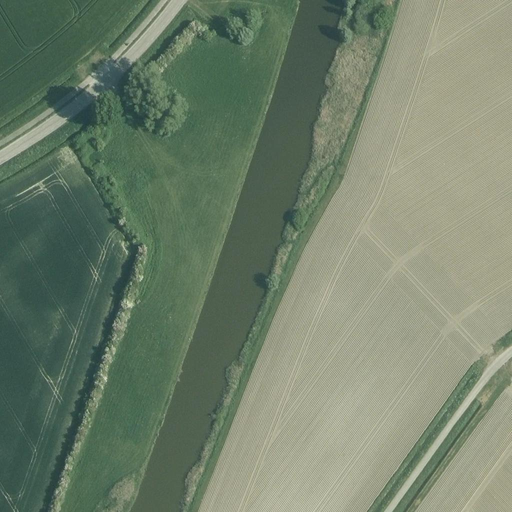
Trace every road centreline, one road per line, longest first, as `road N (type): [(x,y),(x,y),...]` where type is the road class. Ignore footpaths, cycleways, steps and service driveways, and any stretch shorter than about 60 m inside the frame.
road 1 (tertiary): [(0,157),(96,89),(178,0)]
road 2 (unclassified): [(386,511),(480,382),(511,351)]
